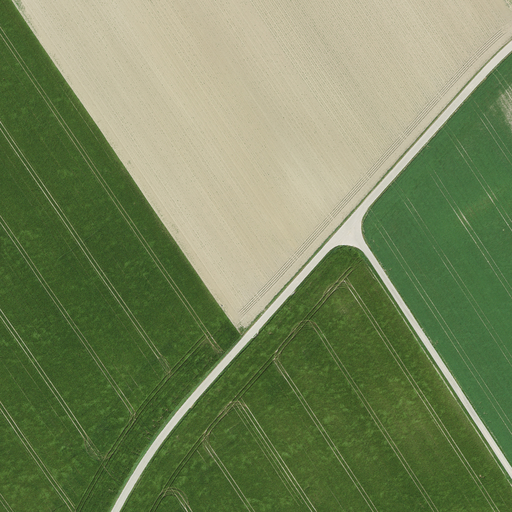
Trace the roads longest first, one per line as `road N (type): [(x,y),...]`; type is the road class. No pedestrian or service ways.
road 1 (track): [(114,511),(177,414),(511,45)]
road 2 (track): [(346,226),(511,474)]
